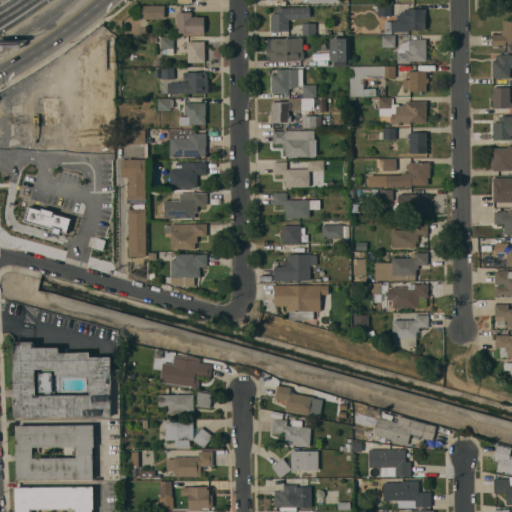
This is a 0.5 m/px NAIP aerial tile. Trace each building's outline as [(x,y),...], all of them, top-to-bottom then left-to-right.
[(289,30),(271,31),(271,13),(277,13),(276,7),(287,7),(306,7),(306,5),(308,5),(308,7),(310,7),(310,17),(299,18),(299,19),(288,19),(289,30)] [(140,19),(140,6),(165,6),(165,17),(159,17),(159,19),(140,19)] [(378,28),(384,28),(384,21),(397,21),(397,15),(399,14),(399,13),(401,13),(401,11),(404,11),(404,9),(425,9),(425,29),(409,29),(409,31),(391,32),(391,34),(378,34),(378,28)] [(204,16),(204,33),(188,33),(178,33),(178,24),(177,24),(177,13),(178,13),(178,12),(191,12),(191,16),(204,16)] [(511,52),(505,52),(505,46),(492,46),(492,34),(502,34),(502,29),(504,29),(504,20),(511,20),(511,52)] [(302,35),(302,23),(324,23),(324,34),(315,34),(302,35)] [(382,35),(395,35),(395,47),(382,47),(382,35)] [(174,38),(175,38),(176,46),(174,46),(174,48),(161,48),(161,36),(163,36),(170,36),(174,36),(174,38)] [(104,38),(113,38),(114,143),(113,143),(113,146),(107,146),(107,144),(82,144),(81,51),(88,51),(104,38)] [(271,38),(302,38),(303,54),(303,53),(303,58),(303,60),(271,61),(271,59),(270,59),(270,53),(271,53),(271,38)] [(331,61),(330,38),(346,38),(347,61),(331,61)] [(409,40),(426,39),(426,60),(410,60),(410,62),(398,62),(398,51),(399,44),(408,40),(409,40)] [(205,41),(205,62),(188,62),(188,52),(186,52),(186,48),(188,48),(187,41),(205,41)] [(492,78),(492,60),(498,60),(498,54),(511,54),(511,67),(509,67),(509,77),(496,78),(492,78)] [(350,96),(350,66),(395,66),(395,77),(363,78),(363,96),(350,96)] [(161,68),(174,68),(174,79),(161,79),(161,68)] [(270,82),(270,77),(271,77),(271,74),(277,75),(277,69),(303,69),(302,86),(298,86),(298,87),(292,87),(292,88),(289,88),(289,93),(272,93),(272,89),(270,89),(270,85),(272,85),(272,82),(270,82)] [(426,91),(409,91),(409,76),(407,76),(407,71),(426,71),(426,78),(430,78),(430,82),(426,82),(426,91)] [(207,78),(206,80),(208,80),(208,92),(205,92),(205,93),(189,93),(168,93),(168,82),(181,82),(181,81),(187,81),(187,82),(188,82),(188,79),(183,79),(183,72),(189,72),(205,72),(207,73),(207,77),(207,78)] [(303,97),(303,84),(316,84),(316,96),(314,96),(314,97),(303,97)] [(511,107),(493,108),(493,100),(490,100),(490,96),(493,96),(492,87),(510,87),(510,102),(511,102),(511,107)] [(41,124),(41,97),(59,96),(59,124),(41,124)] [(392,108),(378,108),(378,97),(392,97),(392,98),(393,98),(393,106),(392,106),(392,108)] [(155,98),(185,98),(185,103),(205,102),(206,115),(205,115),(205,119),(206,119),(206,123),(189,124),(189,125),(179,125),(179,117),(188,116),(188,115),(185,115),(184,104),(171,109),(171,110),(155,110),(155,98)] [(289,110),(289,117),(291,117),(291,121),(289,121),(289,123),(272,123),(272,119),(271,119),(271,116),(272,116),(272,115),(270,115),(270,111),(272,111),(272,109),(271,109),(271,105),(272,105),(272,101),(288,101),(288,98),(314,98),(314,110),(301,110),(289,110)] [(405,101),(427,101),(427,122),(410,122),(410,124),(391,124),(391,121),(390,120),(390,117),(391,116),(391,113),(396,113),(396,105),(405,105),(405,101)] [(303,128),(303,115),(321,115),(321,127),(303,128)] [(498,116),(511,116),(511,135),(510,135),(510,139),(493,140),(493,122),(498,122),(498,116)] [(383,128),(396,128),(396,139),(383,139),(383,128)] [(118,144),(118,130),(145,129),(145,143),(143,143),(143,144),(138,144),(118,144)] [(168,129),(195,129),(195,133),(206,133),(206,156),(191,156),(191,157),(188,157),(188,156),(170,156),(170,139),(168,139),(168,129)] [(319,139),(319,149),(314,149),(314,151),(309,152),(309,156),(291,156),(291,157),(288,157),(288,156),(285,156),(285,150),(282,150),(282,143),(273,143),(273,131),(285,130),(314,130),(314,139),(319,139)] [(427,132),(427,153),(410,153),(410,142),(408,142),(408,139),(410,139),(410,132),(427,132)] [(492,148),(508,148),(508,146),(511,146),(511,169),(511,170),(492,170),(492,168),(489,168),(489,156),(492,156),(492,148)] [(121,176),(121,159),(128,159),(128,158),(131,158),(131,159),(145,159),(145,199),(128,199),(128,176),(121,176)] [(377,167),(376,159),(396,159),(396,170),(383,170),(383,167),(377,167)] [(309,168),(309,186),(291,186),(291,188),(288,188),(288,187),(285,187),(285,180),(283,180),(283,174),(273,174),(273,162),(287,162),(287,160),(308,160),(308,168),(309,168)] [(176,162),(206,161),(206,174),(197,174),(197,187),(188,187),(188,188),(185,188),(185,187),(171,187),(171,185),(169,185),(168,182),(170,181),(170,176),(168,174),(169,173),(170,171),(170,170),(176,169),(176,162)] [(409,162),(430,162),(430,177),(428,177),(428,184),(411,185),(412,186),(386,187),(386,185),(374,186),(374,176),(386,176),(386,175),(401,175),(401,172),(409,172),(409,170),(407,170),(407,164),(409,164),(409,162)] [(351,185),(351,175),(360,175),(360,185),(351,185)] [(511,201),(511,202),(493,202),(493,177),(511,177),(511,201)] [(171,218),(170,200),(180,200),(180,193),(193,193),(206,192),(206,204),(197,205),(197,212),(194,212),(194,218),(191,218),(191,219),(189,219),(189,218),(171,218)] [(274,205),(273,192),(287,192),(287,200),(310,199),(310,200),(320,200),(320,209),(309,209),(310,217),(291,217),(291,219),(289,219),(289,218),(286,218),(286,211),(283,211),(283,204),(274,205)] [(395,211),(394,210),(394,205),(396,204),(398,204),(398,194),(428,194),(428,214),(412,214),(412,212),(398,212),(398,211),(395,211)] [(129,203),(145,202),(145,208),(146,208),(146,215),(148,215),(148,220),(146,220),(146,246),(148,246),(148,251),(146,251),(146,256),(129,256),(129,245),(127,245),(127,242),(129,242),(128,223),(127,223),(127,219),(128,219),(128,209),(129,209),(129,203)] [(27,206),(41,210),(41,208),(53,211),(53,213),(70,218),(66,233),(60,231),(60,234),(52,232),(53,229),(23,220),(27,206)] [(511,235),(508,235),(508,234),(503,234),(503,223),(494,223),(494,211),(500,211),(500,207),(505,207),(505,211),(507,211),(507,210),(511,210),(511,235)] [(392,229),(414,229),(414,222),(428,222),(428,234),(418,234),(418,241),(416,241),(416,247),(413,247),(413,248),(410,248),(410,247),(391,247),(391,244),(392,244),(392,229)] [(170,223),(206,223),(207,235),(197,235),(197,243),(195,243),(195,249),(192,249),(192,250),(189,250),(189,249),(171,249),(170,223)] [(343,224),(343,238),(322,238),(322,225),(343,224)] [(301,243),(283,243),(283,236),(280,236),(280,232),(283,232),(283,225),(301,225),(301,227),(304,227),(304,234),(301,234),(301,243)] [(511,247),(511,266),(509,266),(509,265),(507,265),(506,259),(504,259),(504,252),(494,252),(494,239),(508,239),(508,247),(511,247)] [(356,250),(356,242),(367,242),(367,250),(356,250)] [(415,280),(375,280),(375,262),(392,262),(392,257),(411,257),(411,253),(414,253),(414,252),(428,252),(428,264),(418,264),(418,269),(416,269),(416,275),(415,280)] [(171,284),(171,259),(176,259),(176,253),(195,253),(195,254),(207,254),(207,266),(199,266),(200,270),(200,277),(194,277),(194,287),(171,284)] [(287,254),(310,254),(317,254),(317,265),(310,265),(310,280),(275,281),(274,260),(287,259),(287,254)] [(366,258),(366,274),(353,274),(353,258),(366,258)] [(497,283),(494,283),(494,270),(508,270),(508,271),(511,271),(511,295),(495,296),(495,285),(498,285),(497,283)] [(381,292),(381,293),(381,301),(374,301),(373,289),(372,289),(372,285),(373,285),(373,284),(388,283),(388,289),(393,289),(393,286),(408,286),(408,283),(428,283),(428,296),(426,296),(426,306),(393,307),(393,299),(388,299),(388,292),(381,292)] [(274,306),(274,285),(328,285),(328,294),(320,294),(320,311),(313,311),(314,320),(294,320),(289,318),(289,311),(286,311),(286,306),(274,306)] [(511,327),(510,327),(510,326),(507,326),(507,320),(505,320),(505,325),(495,325),(495,316),(495,304),(509,303),(509,308),(511,308),(511,327)] [(369,326),(353,327),(353,314),(368,314),(369,326)] [(392,319),(415,319),(415,315),(428,314),(429,327),(419,327),(419,331),(416,331),(417,338),(416,338),(416,346),(393,346),(393,338),(392,338),(392,319)] [(511,339),(511,358),(510,359),(510,358),(495,358),(495,334),(509,334),(509,339),(511,339)] [(13,417),(13,341),(34,341),(34,347),(59,347),(59,352),(90,352),(90,357),(111,357),(111,417),(13,417)] [(166,364),(168,354),(175,355),(200,359),(200,363),(212,365),(210,379),(198,377),(197,381),(199,381),(198,389),(192,388),(192,386),(170,383),(173,365),(166,364)] [(314,397),(311,415),(285,410),(287,401),(275,399),(277,385),(291,387),(290,392),(314,397)] [(198,392),(212,394),(210,408),(196,406),(196,405),(194,405),(194,413),(167,413),(167,406),(158,406),(158,394),(193,394),(193,397),(197,397),(197,394),(198,392)] [(399,415),(437,426),(433,440),(410,433),(407,445),(391,440),(391,439),(374,434),(378,417),(397,422),(399,415)] [(311,427),(310,446),(281,444),(282,431),(272,430),(273,419),(287,420),(287,425),(292,425),(292,419),(303,420),(302,426),(311,427)] [(194,427),(198,431),(201,427),(213,436),(204,448),(193,440),(190,440),(190,447),(175,447),(175,440),(166,440),(166,421),(193,420),(193,421),(194,427)] [(16,425),(94,424),(95,447),(93,447),(93,479),(17,480),(16,425)] [(354,451),(354,442),(362,442),(362,451),(354,451)] [(493,462),(496,444),(511,447),(510,456),(511,456),(511,475),(496,472),(498,463),(493,462)] [(369,449),(405,449),(406,461),(411,461),(411,476),(396,476),(395,467),(369,467),(369,449)] [(283,457),(287,462),(291,459),(291,451),(318,450),(318,469),(291,470),(280,478),(271,465),(283,457)] [(138,451),(139,466),(139,476),(132,477),(131,451),(138,451)] [(174,457),(198,456),(198,451),(213,451),(213,466),(201,466),(201,476),(174,476),(174,470),(166,470),(166,458),(174,458),(174,457)] [(161,478),(140,478),(140,470),(155,470),(155,474),(160,474),(160,475),(162,475),(162,477),(161,477),(161,478)] [(509,477),(511,477),(511,504),(507,504),(506,492),(494,493),(494,478),(509,478),(509,477)] [(431,492),(431,506),(415,507),(396,508),(396,500),(383,501),(383,482),(401,482),(401,480),(419,480),(419,492),(431,492)] [(160,481),(172,481),(173,496),(160,497),(160,481)] [(312,487),(312,507),(296,507),(296,510),(280,510),(280,507),(274,507),(274,495),(275,495),(275,491),(280,491),(280,490),(283,490),(283,484),(297,484),(297,487),(312,487)] [(15,511),(15,487),(94,486),(94,508),(93,508),(93,511),(15,511)] [(202,510),(189,511),(189,495),(181,495),(181,487),(209,486),(209,490),(211,490),(211,494),(213,494),(213,507),(209,507),(209,509),(202,509),(202,510)]
